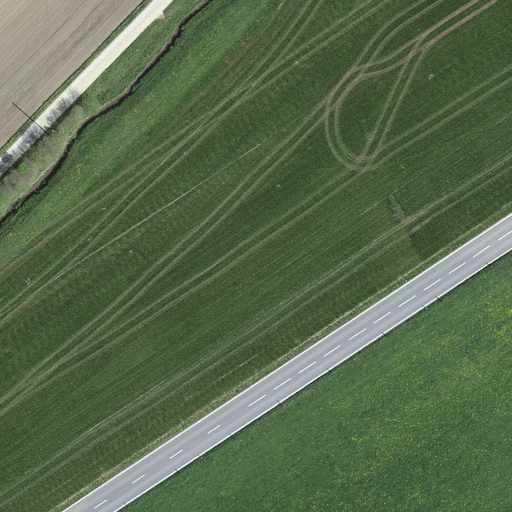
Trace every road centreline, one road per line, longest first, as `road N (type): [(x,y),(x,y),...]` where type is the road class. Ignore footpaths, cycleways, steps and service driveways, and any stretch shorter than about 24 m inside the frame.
road 1 (secondary): [(86,511),(511,229)]
road 2 (track): [(0,168),(168,0)]
